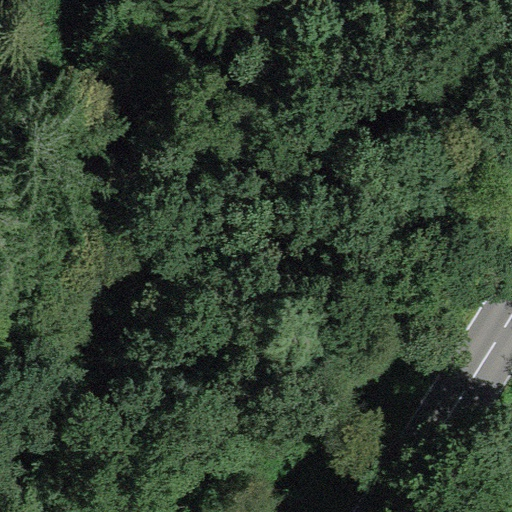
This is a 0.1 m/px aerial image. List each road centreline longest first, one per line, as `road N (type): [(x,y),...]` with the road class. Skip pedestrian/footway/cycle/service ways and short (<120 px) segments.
road 1 (track): [(0,302),(73,219),(317,0)]
road 2 (tertiary): [(511,305),(386,511)]
